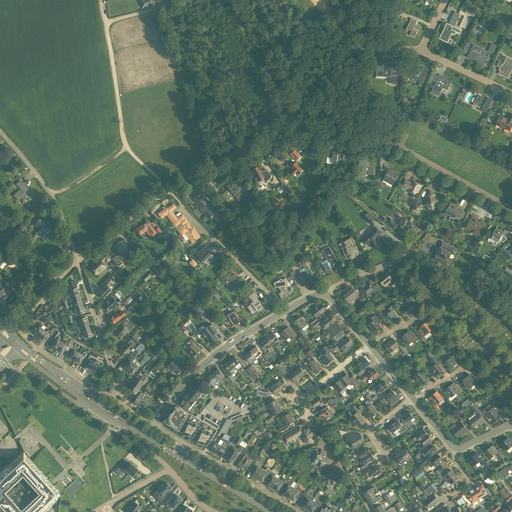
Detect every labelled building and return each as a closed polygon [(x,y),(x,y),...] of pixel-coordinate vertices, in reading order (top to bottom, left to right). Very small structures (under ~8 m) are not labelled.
[(140,0),(143,9),(153,6),(151,0),(140,0)] [(476,3),(472,7),(479,13),(483,9),(476,3)] [(394,16),(399,18),(402,11),(397,9),(394,16)] [(416,24),(417,21),(411,18),(406,30),(411,32),(410,35),(414,38),(419,29),(420,29),(421,26),(416,24)] [(446,28),(445,28),(439,39),(444,41),(444,43),(452,47),(455,40),(456,38),(454,37),(455,35),(456,31),(457,30),(448,25),(446,28)] [(467,42),(464,48),(470,50),(468,55),(480,61),(478,64),(483,66),(485,61),(487,58),(490,59),(495,50),(490,48),(488,52),(482,49),(482,48),(473,44),(473,45),(467,42)] [(496,59),(500,61),(497,66),(500,68),(499,70),(501,71),(499,74),(508,78),(511,70),(511,58),(503,55),(503,54),(500,52),(496,59)] [(386,65),(381,64),(377,64),(377,74),(386,75),(386,76),(391,77),(390,83),(398,83),(399,66),(392,66),(392,63),(386,62),(386,65)] [(416,80),(417,78),(421,80),(420,84),(419,85),(423,87),(423,86),(431,70),(423,67),(421,73),(419,72),(419,68),(413,67),(413,73),(410,73),(410,78),(416,80)] [(448,89),(452,80),(443,76),(439,74),(430,92),(438,96),(443,86),(448,89)] [(487,97),(487,98),(478,94),(473,105),(482,109),(481,111),(486,113),(492,99),(487,97)] [(511,114),(510,114),(507,120),(500,116),(499,117),(497,116),(494,122),(496,124),(509,131),(511,125),(511,114)] [(301,157),(295,150),(291,153),(297,160),(301,157)] [(346,162),(353,153),(331,152),(328,151),(327,157),(332,158),(332,163),(337,164),(338,159),(343,160),(346,162)] [(366,162),(366,159),(360,159),(358,177),(364,178),(366,166),(369,167),(369,162),(366,162)] [(292,163),(291,165),(292,166),(289,168),(292,171),(290,172),(293,175),(295,173),(296,175),(302,170),(300,167),(296,162),(293,164),(292,163)] [(259,185),(257,181),(258,181),(264,178),(266,181),(268,181),(269,180),(269,179),(270,178),(271,177),(271,175),(270,174),(270,173),(269,172),(268,172),(268,171),(267,171),(266,171),(264,171),(263,171),(261,172),(260,170),(258,171),(257,167),(253,169),(255,173),(253,173),(256,178),(255,178),(255,185),(256,185),(256,187),(259,185)] [(392,185),(398,175),(388,169),(387,172),(386,172),(386,169),(382,169),(381,179),(383,180),(392,185)] [(413,181),(412,183),(405,180),(402,187),(409,190),(408,191),(416,195),(421,185),(413,181)] [(13,195),(18,201),(22,198),(28,198),(27,206),(31,206),(35,206),(35,199),(31,195),(33,194),(28,189),(25,186),(20,181),(16,184),(21,189),(13,195)] [(227,185),(226,185),(229,188),(228,189),(234,195),(239,202),(236,198),(239,201),(242,198),(243,200),(243,199),(242,198),(248,192),(237,181),(232,185),(230,182),(230,183),(232,185),(229,188),(227,185)] [(425,205),(429,207),(429,206),(433,208),(435,205),(436,206),(437,206),(437,205),(438,205),(438,204),(438,203),(438,202),(437,202),(437,201),(433,199),(435,196),(428,193),(424,200),(427,202),(425,205)] [(208,201),(206,203),(198,194),(194,198),(204,210),(202,211),(209,218),(217,211),(208,201)] [(464,210),(457,207),(457,208),(454,206),(455,205),(451,203),(445,213),(455,218),(456,216),(459,218),(463,211),(464,210)] [(184,232),(192,243),(200,237),(193,227),(191,228),(187,222),(182,215),(177,219),(171,211),(176,208),(173,204),(168,208),(167,207),(158,214),(161,218),(167,214),(174,223),(173,223),(181,235),(184,232)] [(218,205),(215,208),(226,221),(230,218),(222,209),(221,210),(218,205)] [(363,218),(370,225),(375,219),(368,212),(363,218)] [(466,222),(465,222),(463,226),(466,227),(465,228),(470,230),(471,228),(475,231),(473,233),(478,235),(480,231),(483,232),(485,228),(483,227),(485,223),(481,220),(480,222),(476,220),(477,218),(473,215),(470,219),(468,218),(466,222)] [(39,235),(42,231),(47,235),(54,228),(48,222),(47,223),(40,217),(34,225),(39,230),(37,233),(39,235)] [(399,221),(395,222),(391,218),(387,222),(393,229),(395,227),(397,226),(399,231),(401,230),(409,228),(413,232),(417,228),(411,222),(408,224),(407,223),(406,220),(400,222),(399,221)] [(150,238),(156,233),(151,227),(147,221),(136,229),(140,235),(145,231),(150,238)] [(376,238),(381,232),(376,227),(369,235),(363,239),(366,245),(370,242),(373,248),(379,244),(376,238)] [(501,236),(503,232),(496,228),(492,234),(494,236),(492,239),(494,241),(492,244),(495,246),(497,243),(498,243),(500,240),(501,240),(503,237),(501,236)] [(355,246),(355,244),(356,244),(352,238),(344,242),(342,249),(344,252),(343,252),(346,257),(349,255),(353,262),(361,257),(358,253),(359,252),(357,249),(358,249),(356,246),(355,246)] [(114,247),(114,248),(119,254),(119,253),(122,251),(123,251),(124,253),(125,253),(127,251),(128,250),(131,248),(132,249),(133,248),(135,251),(135,252),(134,252),(135,252),(138,248),(133,244),(130,246),(124,239),(120,242),(120,241),(120,242),(117,244),(117,243),(117,244),(114,247)] [(455,255),(458,250),(442,241),(439,247),(441,248),(437,255),(435,253),(432,259),(448,268),(451,262),(446,260),(450,253),(455,255)] [(204,262),(210,255),(215,260),(219,256),(210,247),(209,248),(206,245),(196,255),(204,262)] [(327,273),(340,266),(331,249),(329,246),(321,250),(323,253),(328,262),(323,265),(327,273)] [(511,248),(503,256),(507,260),(511,255),(511,248)] [(96,273),(104,266),(101,263),(105,260),(106,262),(110,259),(105,254),(98,260),(90,267),(96,273)] [(7,255),(0,262),(0,267),(2,269),(4,266),(3,266),(10,258),(7,255)] [(115,255),(111,259),(118,268),(123,264),(115,255)] [(306,262),(302,264),(305,268),(304,268),(306,271),(301,274),(299,271),(296,273),(294,270),(290,272),(295,281),(298,279),(302,286),(306,283),(315,278),(308,266),(306,262)] [(220,278),(224,282),(227,279),(232,285),(231,286),(237,292),(246,283),(240,277),(238,279),(236,278),(237,277),(234,274),(231,272),(229,274),(227,271),(220,278)] [(383,285),(391,279),(387,274),(379,280),(383,285)] [(0,296),(1,296),(9,287),(4,283),(5,283),(2,280),(2,279),(0,277),(0,296)] [(103,298),(112,291),(108,287),(113,282),(109,278),(103,283),(105,286),(99,292),(101,294),(100,295),(103,298)] [(282,299),(287,296),(290,294),(290,293),(293,291),(290,285),(288,286),(287,284),(288,283),(286,278),(282,280),(281,279),(273,283),(275,287),(278,285),(281,290),(282,292),(279,294),(280,296),(282,299)] [(390,283),(394,288),(399,283),(396,279),(390,283)] [(69,297),(72,296),(79,294),(77,288),(76,289),(76,287),(74,281),(71,282),(72,287),(68,288),(69,291),(67,292),(69,297)] [(366,297),(376,289),(369,281),(360,289),(366,297)] [(355,300),(359,296),(352,288),(343,296),(349,302),(349,303),(354,298),(355,300)] [(252,289),(246,293),(250,299),(252,298),(254,301),(250,304),(250,305),(247,307),(252,314),(258,310),(259,311),(263,308),(261,305),(262,304),(257,299),(258,298),(256,296),(256,295),(252,289)] [(386,296),(380,289),(377,291),(377,292),(383,299),(386,296)] [(215,291),(212,294),(215,297),(218,300),(220,297),(218,294),(215,291)] [(73,302),(80,300),(79,294),(72,296),(73,302)] [(103,304),(109,310),(114,306),(116,308),(121,303),(118,299),(116,301),(111,297),(103,304)] [(133,300),(130,297),(121,305),(124,308),(133,300)] [(410,297),(407,299),(411,303),(403,309),(408,315),(416,309),(413,306),(415,304),(410,297)] [(75,308),(82,306),(80,300),(73,302),(75,308)] [(311,325),(312,324),(317,320),(315,318),(316,317),(326,310),(322,304),(312,312),(314,314),(310,316),(313,319),(309,322),(311,325)] [(389,322),(390,324),(393,321),(393,322),(399,317),(394,311),(396,309),(393,305),(388,308),(391,311),(387,314),(388,315),(385,318),(389,322)] [(77,314),(78,317),(84,315),(83,312),(84,312),(82,306),(75,308),(77,314)] [(202,319),(206,315),(199,308),(196,311),(202,319)] [(118,315),(116,313),(110,318),(115,324),(121,318),(124,316),(125,318),(131,313),(128,310),(124,314),(122,311),(118,315)] [(233,312),(222,319),(225,324),(227,325),(229,324),(231,328),(236,325),(237,327),(244,323),(234,313),(233,312)] [(327,317),(321,322),(326,328),(335,321),(330,314),(326,317),(327,317)] [(79,320),(81,326),(88,324),(86,318),(85,318),(84,315),(78,317),(79,320)] [(379,329),(380,328),(380,327),(383,324),(375,315),(370,319),(373,321),(369,325),(371,327),(371,328),(372,328),(375,332),(378,329),(379,329)] [(303,338),(306,335),(302,329),(307,325),(301,317),(293,322),(299,329),(297,331),(303,338)] [(115,333),(121,338),(128,329),(130,330),(134,325),(126,319),(124,321),(115,333)] [(423,337),(432,329),(426,322),(425,322),(421,326),(422,327),(418,331),(423,337)] [(36,335),(35,335),(38,337),(44,330),(41,328),(43,326),(40,323),(38,326),(36,328),(35,327),(33,330),(34,331),(33,332),(36,335)] [(88,324),(81,326),(77,327),(79,333),(81,332),(83,332),(90,329),(88,324)] [(214,334),(217,332),(211,324),(206,328),(201,332),(209,344),(217,338),(214,334)] [(296,336),(294,333),(294,334),(288,327),(281,333),(286,340),(289,338),(291,340),(296,336)] [(340,327),(333,333),(331,330),(325,335),(328,338),(330,336),(334,341),(345,333),(340,327)] [(48,337),(49,334),(52,336),(56,330),(53,328),(51,330),(50,329),(49,330),(48,330),(46,332),(44,330),(38,337),(40,339),(41,338),(44,341),(45,340),(46,340),(48,337)] [(90,329),(83,332),(81,332),(82,339),(84,338),(85,342),(92,340),(90,336),(92,335),(90,329)] [(54,348),(56,350),(61,342),(58,340),(60,337),(58,336),(60,333),(56,330),(52,336),(55,338),(51,345),(54,348)] [(415,342),(418,340),(410,330),(407,332),(402,336),(408,344),(414,340),(415,342)] [(438,330),(433,334),(438,341),(443,337),(438,330)] [(273,333),(267,337),(273,344),(279,340),(273,333)] [(160,334),(155,340),(162,347),(167,341),(160,334)] [(123,353),(132,343),(133,341),(136,338),(133,336),(130,339),(131,339),(127,343),(126,342),(119,350),(123,353)] [(305,343),(300,336),(297,339),(302,345),(305,343)] [(267,349),(273,344),(267,337),(261,342),(267,349)] [(353,343),(348,337),(340,344),(339,342),(333,347),(335,350),(340,346),(344,351),(353,343)] [(194,357),(200,351),(196,346),(198,344),(192,338),(186,344),(189,347),(186,350),(194,357)] [(390,353),(399,345),(393,338),(384,346),(389,352),(390,353)] [(64,344),(61,342),(56,350),(58,351),(59,351),(62,353),(67,346),(70,348),(74,341),(70,339),(68,343),(66,341),(64,344)] [(134,345),(132,343),(123,353),(126,356),(133,348),(132,347),(134,345)] [(123,366),(128,370),(134,364),(131,361),(144,347),(140,344),(130,355),(132,357),(129,359),(123,366)] [(408,352),(402,344),(399,347),(405,355),(408,352)] [(256,346),(250,351),(256,358),(261,353),(256,346)] [(326,365),(333,359),(328,353),(331,351),(327,346),(321,350),(324,354),(320,358),(326,365)] [(68,357),(74,360),(79,353),(76,351),(77,348),(75,347),(73,349),(68,357)] [(310,350),(306,354),(312,361),(308,365),(315,374),(321,369),(312,357),(314,355),(310,350)] [(256,358),(255,358),(256,358),(250,351),(244,356),(250,363),(253,360),(253,362),(257,359),(256,358)] [(430,360),(435,356),(431,351),(426,354),(430,360)] [(82,355),(79,353),(74,360),(80,364),(85,356),(84,356),(86,353),(83,352),(82,355)] [(176,375),(183,368),(178,363),(182,359),(175,354),(172,358),(173,360),(167,366),(176,375)] [(453,355),(445,362),(448,366),(450,364),(452,367),(458,362),(459,361),(453,355)] [(234,356),(229,360),(234,367),(239,363),(234,356)] [(441,371),(442,370),(437,364),(439,362),(435,357),(433,359),(431,361),(434,365),(431,368),(433,371),(431,373),(434,377),(441,371)] [(359,376),(365,371),(363,369),(370,364),(365,358),(357,365),(361,370),(357,373),(359,376)] [(92,361),(90,360),(85,367),(89,369),(90,368),(95,371),(99,365),(96,363),(97,361),(94,359),(92,361)] [(137,361),(134,364),(128,370),(133,374),(144,362),(142,360),(139,363),(137,361)] [(229,371),(234,367),(229,360),(224,364),(229,371)] [(300,367),(299,367),(294,371),(300,378),(305,374),(302,371),(306,368),(301,362),(298,364),(300,367)] [(156,365),(150,370),(156,376),(162,370),(156,365)] [(252,365),(249,367),(254,373),(256,376),(259,374),(256,371),(252,365)] [(287,373),(282,367),(276,372),(281,378),(287,373)] [(423,379),(425,378),(421,373),(423,371),(420,367),(415,371),(418,373),(414,377),(416,380),(414,382),(417,386),(424,380),(423,379)] [(218,369),(212,374),(218,381),(222,378),(223,380),(225,378),(218,369)] [(360,377),(364,381),(369,377),(372,380),(379,375),(374,369),(366,376),(365,373),(360,377)] [(143,374),(141,377),(133,389),(136,392),(143,382),(149,373),(146,370),(143,374)] [(295,382),(300,378),(294,371),(289,375),(295,382)] [(215,383),(218,381),(212,374),(207,378),(214,387),(217,385),(215,383)] [(129,387),(133,389),(141,377),(139,375),(137,378),(136,377),(129,387)] [(360,386),(352,376),(349,378),(346,375),(343,377),(342,377),(339,379),(346,387),(351,383),(354,387),(354,386),(356,389),(360,386)] [(482,385),(477,379),(474,381),(469,375),(463,380),(464,381),(463,382),(468,389),(470,387),(472,389),(476,386),(478,388),(482,385)] [(231,384),(233,387),(236,386),(233,382),(228,376),(226,379),(230,384),(231,384)] [(282,378),(276,383),(282,390),(288,385),(282,378)] [(347,389),(346,387),(339,379),(336,382),(337,382),(333,385),(336,389),(333,392),(339,399),(343,395),(342,394),(343,393),(343,392),(347,389)] [(156,381),(153,385),(159,391),(163,388),(156,381)] [(379,395),(381,393),(381,392),(388,386),(384,381),(378,386),(376,383),(370,388),(373,391),(377,388),(379,391),(377,392),(379,395)] [(276,394),(282,390),(276,383),(271,387),(270,387),(268,389),(270,392),(273,392),(274,391),(276,394)] [(444,394),(448,399),(451,397),(456,393),(458,395),(462,392),(454,383),(452,385),(446,390),(447,392),(444,394)] [(149,388),(145,391),(143,394),(141,397),(142,398),(139,401),(140,402),(138,406),(142,408),(147,402),(148,403),(151,399),(146,395),(147,393),(148,394),(152,390),(152,391),(155,388),(152,385),(149,387),(149,388)] [(194,387),(191,391),(199,397),(202,393),(194,387)] [(220,394),(214,387),(212,389),(217,396),(220,394)] [(261,390),(261,391),(257,390),(257,395),(265,396),(265,399),(267,399),(267,396),(268,396),(269,393),(268,392),(268,390),(261,390)] [(199,397),(191,391),(188,395),(196,402),(199,397)] [(387,395),(385,393),(381,396),(384,400),(387,398),(390,402),(391,401),(394,404),(398,401),(395,397),(396,396),(392,391),(387,395)] [(443,396),(441,393),(439,394),(437,391),(430,397),(428,399),(437,410),(440,408),(436,404),(443,399),(441,397),(443,396)] [(138,396),(133,403),(138,406),(140,402),(139,401),(142,398),(141,397),(143,394),(141,392),(138,396)] [(365,397),(371,404),(368,406),(367,405),(363,408),(365,410),(366,409),(372,416),(377,412),(372,405),(374,403),(367,395),(365,392),(363,394),(365,397)] [(196,402),(188,395),(187,395),(183,399),(191,406),(192,406),(196,402)] [(327,403),(324,398),(322,400),(320,397),(312,402),(315,407),(320,404),(322,406),(327,403)] [(188,410),(191,406),(183,399),(180,404),(188,410)] [(270,410),(271,410),(278,405),(275,400),(267,405),(270,410)] [(473,403),(469,406),(475,413),(479,410),(473,403)] [(501,409),(497,404),(487,412),(484,409),(481,412),(485,418),(489,415),(493,420),(501,413),(499,411),(501,409)] [(282,411),(278,405),(271,410),(275,415),(282,411)] [(359,427),(365,422),(359,414),(361,412),(356,405),(351,409),(355,414),(351,417),(352,418),(349,421),(353,426),(356,424),(359,427)] [(318,412),(322,419),(324,417),(326,421),(334,417),(331,410),(330,411),(328,407),(318,412)] [(175,410),(174,409),(164,422),(175,429),(176,427),(177,428),(179,428),(180,429),(188,416),(178,408),(177,409),(176,410),(175,410)] [(406,421),(404,423),(408,428),(413,423),(410,420),(414,417),(409,411),(403,416),(406,421)] [(458,412),(454,415),(459,422),(463,419),(458,412)] [(289,413),(283,417),(286,423),(278,426),(279,428),(281,432),(288,428),(286,425),(287,425),(294,421),(289,413)] [(31,414),(26,418),(41,433),(45,429),(31,414)] [(482,424),(485,422),(478,414),(469,421),(474,428),(480,423),(482,424)] [(219,426),(205,418),(203,421),(217,429),(219,426)] [(223,433),(228,425),(230,426),(232,422),(227,419),(220,431),(223,433)] [(408,428),(404,423),(403,422),(401,424),(398,420),(389,427),(397,436),(402,432),(408,428)] [(196,434),(201,427),(195,423),(194,424),(189,421),(184,429),(182,432),(184,433),(184,434),(188,436),(189,435),(193,438),(195,434),(196,434)] [(455,424),(450,428),(457,437),(467,430),(461,423),(456,426),(455,424)] [(315,438),(312,433),(308,427),(303,430),(300,427),(283,437),(287,444),(292,442),(290,443),(289,440),(297,436),(298,437),(299,437),(302,436),(303,438),(303,439),(304,441),(305,441),(306,442),(307,442),(308,443),(309,443),(310,442),(311,442),(312,442),(313,441),(313,440),(314,440),(314,439),(314,438),(315,438)] [(209,442),(209,443),(214,435),(208,431),(207,432),(202,429),(197,437),(198,437),(196,441),(202,444),(203,443),(207,446),(209,442)] [(415,440),(418,438),(420,440),(427,434),(424,430),(418,435),(416,432),(412,436),(415,440)] [(265,434),(270,440),(274,437),(269,431),(265,434)] [(350,432),(344,435),(348,442),(350,441),(354,448),(364,442),(360,435),(359,435),(354,433),(353,434),(350,432)] [(220,441),(223,443),(225,438),(228,440),(230,436),(225,433),(223,437),(223,436),(220,441)] [(420,440),(422,443),(419,445),(423,450),(428,446),(426,443),(431,439),(427,434),(420,440)] [(511,439),(511,440),(509,437),(501,444),(506,451),(511,446),(511,439)] [(223,443),(220,441),(218,444),(216,443),(211,450),(216,453),(221,446),(222,444),(223,443)] [(233,464),(240,452),(242,454),(247,444),(242,441),(239,444),(240,445),(238,448),(235,454),(233,454),(232,456),(233,457),(230,461),(233,464)] [(222,444),(221,446),(216,453),(221,456),(227,446),(226,444),(225,444),(223,443),(222,444)] [(483,454),(489,461),(491,459),(491,458),(496,454),(501,460),(505,457),(499,449),(497,451),(492,445),(490,447),(485,452),(483,454)] [(233,446),(225,459),(230,461),(233,457),(232,456),(233,454),(235,454),(238,448),(237,449),(233,446)] [(426,452),(422,454),(428,461),(433,457),(431,455),(436,450),(437,449),(434,446),(433,446),(426,452)] [(358,453),(362,458),(371,453),(367,447),(360,452),(358,449),(352,453),(354,456),(358,453)] [(401,449),(398,451),(405,460),(410,456),(413,455),(407,448),(405,450),(404,449),(402,450),(401,449)] [(0,511),(46,511),(55,504),(60,499),(61,497),(62,494),(61,494),(54,486),(52,484),(50,482),(33,462),(32,462),(30,458),(23,450),(22,449),(0,469),(0,511)] [(313,455),(315,459),(313,460),(316,464),(318,463),(320,467),(329,462),(321,449),(319,451),(317,449),(314,450),(316,453),(313,455)] [(237,466),(242,469),(251,452),(248,450),(245,455),(244,455),(238,464),(237,466)] [(404,465),(402,462),(405,460),(398,451),(396,453),(397,454),(395,456),(396,457),(394,459),(399,466),(401,468),(404,465)] [(258,456),(251,452),(242,469),(246,471),(248,468),(253,460),(255,461),(258,456)] [(374,459),(371,453),(362,458),(365,464),(360,467),(362,470),(369,466),(367,463),(374,459)] [(467,459),(473,467),(479,462),(482,466),(486,462),(481,457),(479,459),(475,454),(474,455),(473,454),(467,459)] [(433,470),(437,467),(444,461),(440,457),(439,458),(437,456),(432,459),(428,463),(431,467),(432,468),(433,470)] [(253,478),(256,479),(262,469),(259,467),(261,464),(256,461),(252,468),(255,469),(251,475),(254,477),(253,478)] [(444,461),(437,467),(439,469),(435,472),(439,476),(438,477),(444,472),(442,470),(447,465),(444,461)] [(124,469),(132,477),(138,470),(135,467),(136,467),(133,465),(130,462),(126,467),(123,464),(116,471),(120,474),(124,469)] [(378,466),(371,470),(369,468),(364,471),(367,476),(369,480),(373,477),(382,472),(378,466)] [(266,471),(262,469),(256,479),(259,481),(259,480),(262,482),(266,475),(268,477),(272,471),(267,468),(266,471)] [(451,470),(445,475),(444,472),(438,477),(442,481),(446,477),(448,480),(454,474),(451,470)] [(277,474),(272,471),(268,477),(271,479),(267,485),(269,486),(269,487),(272,489),(278,478),(275,476),(277,474)] [(333,485),(338,480),(335,477),(336,476),(332,472),(331,473),(330,472),(325,477),(326,478),(324,480),(328,484),(327,485),(329,487),(325,493),(329,496),(334,489),(331,486),(333,485)] [(317,473),(312,478),(316,482),(321,476),(317,473)] [(454,474),(448,480),(444,483),(446,485),(448,487),(450,486),(454,484),(453,483),(458,479),(454,474)] [(491,476),(484,481),(489,486),(495,481),(491,476)] [(84,483),(79,478),(76,480),(64,490),(69,496),(81,486),(84,483)] [(281,480),(278,478),(272,489),(275,491),(275,490),(277,491),(281,485),(284,486),(288,480),(283,478),(281,480)] [(292,483),(288,480),(284,486),(286,488),(283,494),(285,496),(284,497),(287,498),(294,488),(291,486),(292,483)] [(160,488),(156,491),(160,496),(157,499),(160,503),(167,496),(164,493),(170,488),(170,487),(170,486),(167,483),(167,484),(166,483),(162,486),(162,485),(159,487),(160,488)] [(472,504),(476,500),(481,497),(483,500),(489,496),(482,484),(469,491),(465,495),(472,504)] [(427,495),(428,494),(430,497),(433,500),(431,502),(433,505),(439,500),(434,494),(437,492),(431,485),(424,491),(427,495)] [(297,490),(294,488),(287,498),(290,500),(291,499),(293,501),(297,494),(300,496),(303,490),(299,487),(297,490)] [(364,493),(367,499),(374,494),(372,491),(376,489),(374,487),(364,493)] [(388,493),(383,496),(385,499),(390,496),(394,494),(392,491),(388,493)] [(304,503),(302,506),(304,508),(304,509),(307,510),(312,501),(314,498),(311,496),(309,495),(307,493),(303,498),(306,500),(304,503)] [(173,508),(181,500),(181,499),(181,498),(179,496),(178,497),(176,494),(172,499),(170,496),(164,502),(167,505),(168,504),(173,508)] [(376,497),(374,494),(367,499),(370,504),(381,498),(380,495),(376,497)] [(390,496),(385,499),(389,505),(394,502),(393,500),(397,498),(394,494),(390,496)] [(424,502),(430,508),(433,505),(431,502),(433,500),(430,497),(428,499),(425,495),(421,497),(425,502),(424,502)] [(312,501),(307,510),(309,511),(310,511),(311,511),(312,511),(316,506),(319,508),(322,503),(319,501),(317,500),(315,502),(312,501)] [(142,510),(146,505),(143,503),(140,507),(134,502),(130,507),(129,507),(128,508),(128,509),(128,510),(127,511),(136,511),(138,511),(140,508),(142,510)] [(400,509),(402,511),(403,511),(404,510),(400,504),(399,502),(394,505),(398,511),(400,509)]
